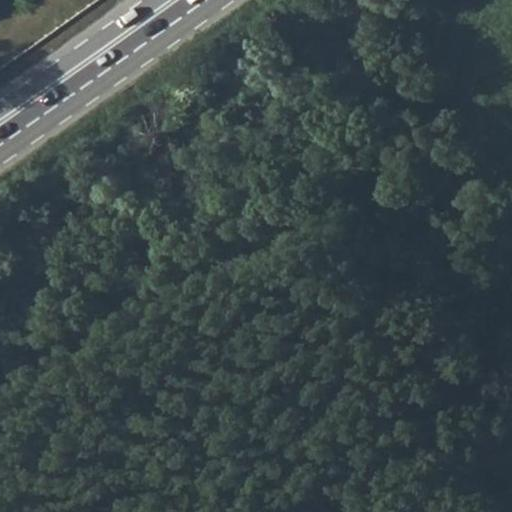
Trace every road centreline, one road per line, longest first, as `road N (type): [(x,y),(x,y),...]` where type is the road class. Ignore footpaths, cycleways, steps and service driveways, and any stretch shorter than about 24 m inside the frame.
road 1 (primary): [(0,156),(221,0)]
road 2 (primary): [(159,0),(0,111)]
